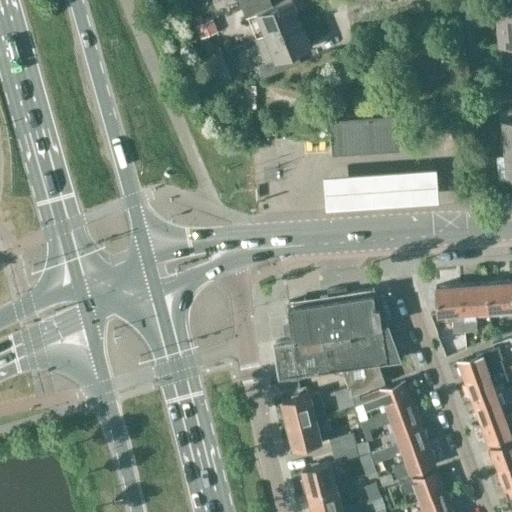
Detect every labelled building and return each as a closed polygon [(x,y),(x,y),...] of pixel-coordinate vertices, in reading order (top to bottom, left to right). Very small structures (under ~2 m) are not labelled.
[(285,0),(272,5),(269,0),(251,0),(241,4),(246,16),(257,11),(267,34),(302,20),(293,0),(285,0)] [(511,5),(498,7),(500,44),(511,43),(511,5)] [(213,17),(195,24),(200,37),(218,29),(213,17)] [(311,44),(302,20),(267,34),(275,56),(255,64),(260,77),(300,61),(296,49),(311,44)] [(221,52),(209,57),(213,67),(225,62),(221,52)] [(330,111),(331,113),(333,152),(399,147),(397,106),(330,111)] [(511,120),(503,121),(508,179),(511,178),(511,120)] [(439,163),(323,171),(325,203),(441,195),(439,163)] [(511,312),(511,286),(511,279),(486,281),(488,309),(502,308),(503,313),(511,312)] [(463,311),(476,310),(488,309),(486,281),(461,283),(463,311)] [(463,311),(461,283),(435,285),(437,313),(452,311),(463,311)] [(280,375),(342,365),(378,360),(399,357),(373,287),(347,291),(346,285),(328,287),(329,293),(289,299),(295,338),(276,341),(275,343),(280,375)] [(476,310),(463,311),(464,330),(477,329),(476,310)] [(464,330),(463,311),(452,311),(453,331),(464,330)] [(511,349),(511,338),(511,335),(502,338),(506,351),(511,349)] [(458,360),(466,381),(504,366),(501,357),(503,357),(499,345),(458,360)] [(349,384),(349,385),(352,394),(359,391),(386,381),(378,360),(342,365),(349,384)] [(466,381),(473,401),(498,392),(495,383),(509,378),(504,366),(466,381)] [(381,403),(384,411),(413,400),(404,377),(362,393),(368,408),(381,403)] [(336,409),(355,402),(352,394),(349,385),(330,391),(336,409)] [(288,422),(315,415),(326,413),(320,389),(282,398),(288,422)] [(352,394),(355,402),(362,399),(359,391),(352,394)] [(481,421),(511,409),(511,396),(501,400),(498,392),(473,401),(481,421)] [(391,420),(395,429),(420,420),(413,400),(384,411),(372,415),(375,425),(391,420)] [(511,409),(481,421),(488,442),(511,432),(511,409)] [(315,415),(288,422),(294,446),(321,439),(315,415)] [(390,454),(403,450),(428,440),(420,420),(395,429),(398,439),(386,443),(390,454)] [(332,447),(356,441),(353,430),(330,436),(332,447)] [(302,465),(308,490),(336,483),(334,471),(344,469),(341,457),(370,450),(367,438),(356,441),(332,447),(335,457),(302,465)] [(511,439),(490,448),(498,468),(511,463),(511,439)] [(428,440),(403,450),(406,460),(393,465),(397,475),(435,461),(428,440)] [(511,463),(498,468),(505,488),(511,485),(511,463)] [(420,496),(445,487),(438,467),(399,481),(403,492),(417,486),(420,496)] [(380,495),(377,489),(374,480),(364,484),(370,499),(380,495)] [(336,483),(308,490),(313,511),(317,511),(342,506),(336,483)] [(445,487),(420,496),(406,501),(410,511),(424,507),(425,511),(443,511),(453,509),(445,487)]
